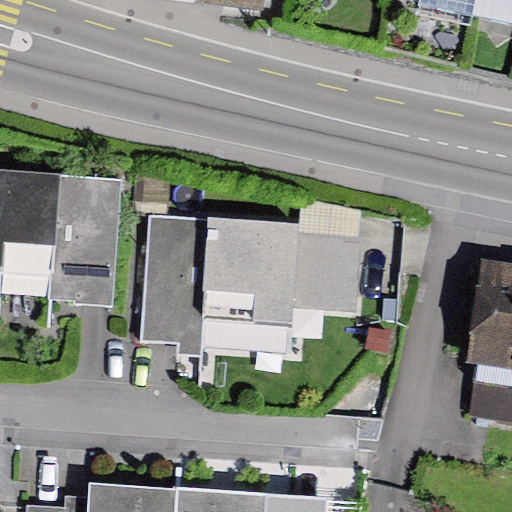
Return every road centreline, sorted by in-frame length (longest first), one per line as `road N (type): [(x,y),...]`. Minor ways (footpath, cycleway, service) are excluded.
road 1 (primary): [(511,160),(164,85),(0,31)]
road 2 (residential): [(0,408),(350,434)]
road 3 (track): [(490,156),(399,464)]
